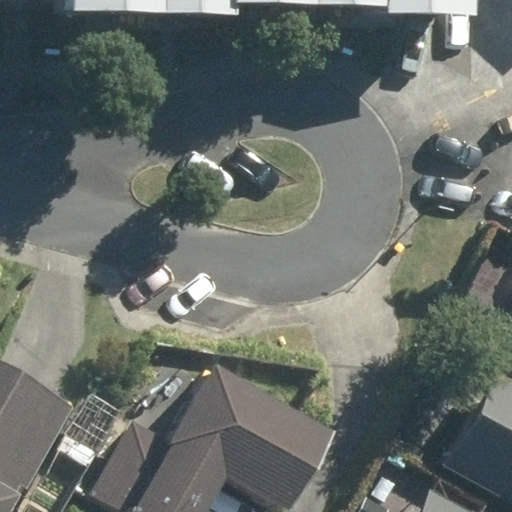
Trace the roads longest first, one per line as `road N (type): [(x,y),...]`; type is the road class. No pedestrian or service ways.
road 1 (residential): [(7,173),(164,122),(241,116),(321,135),(353,178),(356,210),(314,261),(250,266),(159,250)]
road 2 (residential): [(159,250),(7,173)]
